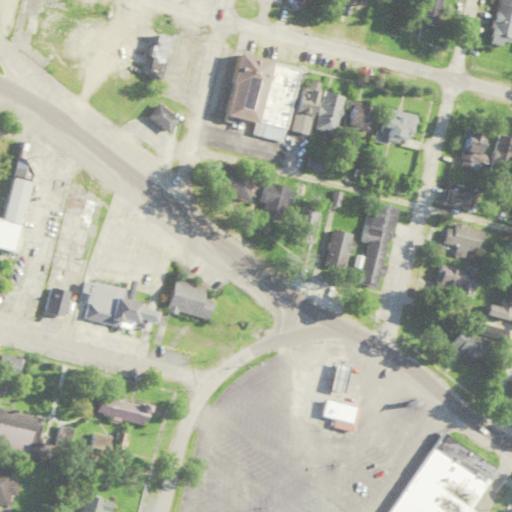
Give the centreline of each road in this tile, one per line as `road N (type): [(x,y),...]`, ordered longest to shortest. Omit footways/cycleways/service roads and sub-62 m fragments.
road 1 (tertiary): [(320,316),(55,114),(0,46)]
road 2 (tertiary): [(511,91),(151,0)]
road 3 (residential): [(384,344),(471,0)]
road 4 (residential): [(0,323),(206,377),(245,348),(320,316)]
road 5 (tertiary): [(320,316),(384,344),(511,444)]
road 6 (residential): [(174,208),(222,0)]
road 7 (residential): [(162,511),(206,377)]
